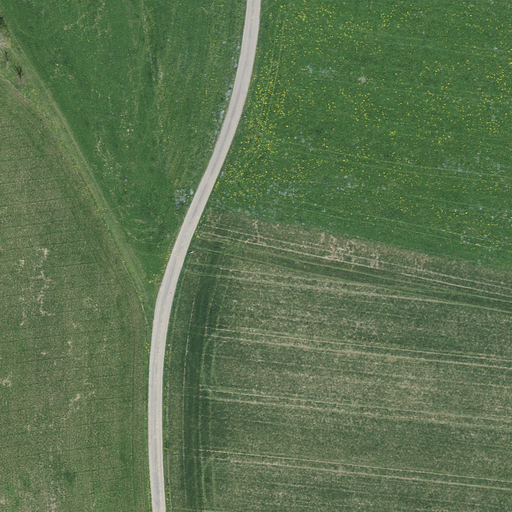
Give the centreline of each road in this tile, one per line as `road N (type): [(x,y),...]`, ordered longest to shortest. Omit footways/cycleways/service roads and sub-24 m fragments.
road 1 (track): [(161,511),(154,450),(162,317),(229,130),(251,0)]
road 2 (track): [(162,317),(73,136),(0,33)]
